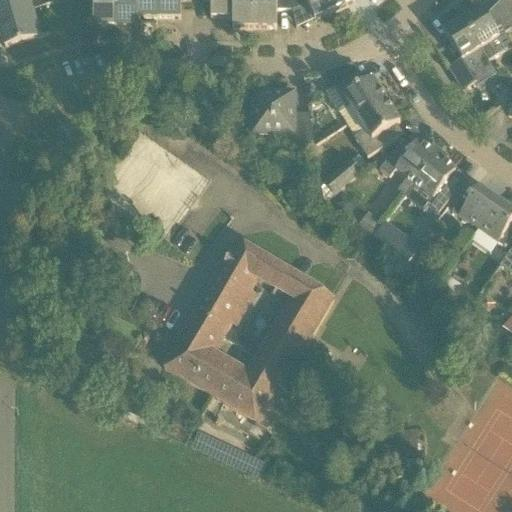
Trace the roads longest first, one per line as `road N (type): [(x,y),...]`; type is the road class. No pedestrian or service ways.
road 1 (residential): [(0,120),(112,76),(327,66),(388,35)]
road 2 (residential): [(511,167),(388,35)]
